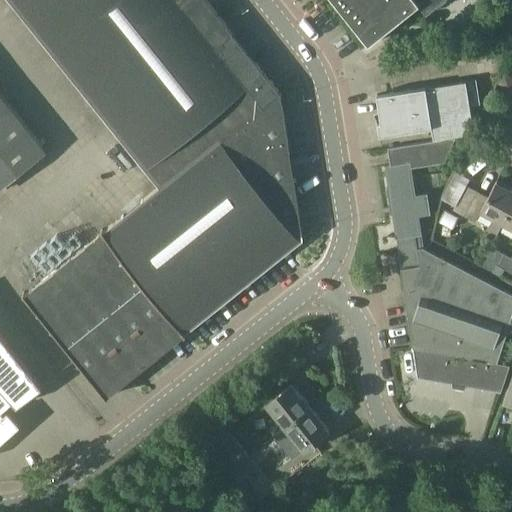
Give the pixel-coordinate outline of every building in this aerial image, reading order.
[(99,204),(135,177),(1,0),(0,0),(0,72),(41,128),(27,139),(33,147),(27,151),(13,133),(11,132),(13,130),(0,120),(0,178),(11,170),(16,176),(58,206),(61,211),(71,217),(68,221),(95,201),(99,204)] [(279,91),(205,0),(10,0),(67,70),(159,184),(23,294),(75,359),(104,395),(301,237),(279,91)] [(425,15),(443,0),(332,0),(368,45),(418,5),(425,15)] [(473,134),(470,107),(479,105),(476,81),(375,95),(379,121),(376,122),(378,136),(430,129),(432,140),(473,134)] [(455,139),(387,148),(390,165),(384,166),(387,186),(390,185),(394,214),(391,214),(396,239),(421,235),(419,216),(430,214),(427,193),(415,195),(410,162),(444,157),(455,139)] [(296,146),(303,199),(323,196),(315,143),(296,146)] [(501,224),(511,203),(511,190),(496,182),(488,196),(457,180),(446,201),(457,206),(454,212),(474,222),(479,212),(501,224)] [(511,230),(511,203),(501,224),(511,230)] [(441,227),(440,236),(449,237),(450,228),(441,227)] [(498,361),(511,314),(511,293),(423,247),(421,235),(396,239),(398,252),(397,252),(414,347),(498,361)] [(489,257),(477,236),(461,244),(473,266),(489,257)] [(504,269),(510,258),(500,253),(494,264),(504,269)] [(3,416),(0,413),(41,377),(0,332),(0,444),(19,427),(7,413),(3,416)] [(500,392),(509,365),(413,348),(417,377),(500,392)] [(511,381),(510,381),(502,405),(511,407),(511,381)] [(284,428),(309,408),(289,383),(264,404),(284,428)] [(309,408),(284,428),(302,451),(327,430),(309,408)] [(247,455),(217,417),(198,432),(228,470),(247,455)] [(253,481),(239,464),(230,472),(243,489),(253,481)]
